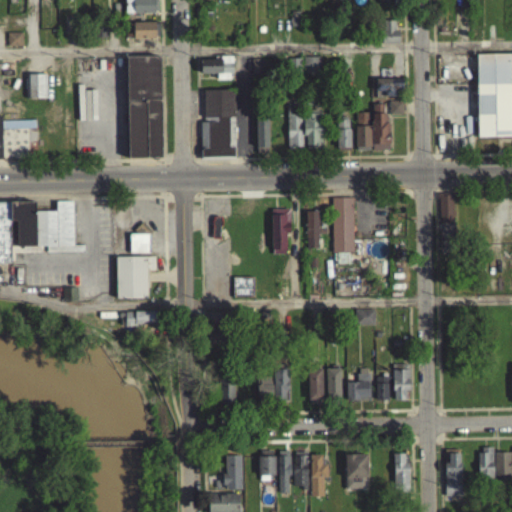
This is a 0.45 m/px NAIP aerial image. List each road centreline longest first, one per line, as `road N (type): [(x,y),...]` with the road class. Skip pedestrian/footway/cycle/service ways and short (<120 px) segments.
road 1 (residential): [(190,511),(177,0)]
road 2 (secondary): [(511,177),(0,186)]
road 3 (residential): [(418,0),(423,511)]
road 4 (residential): [(187,428),(511,421)]
